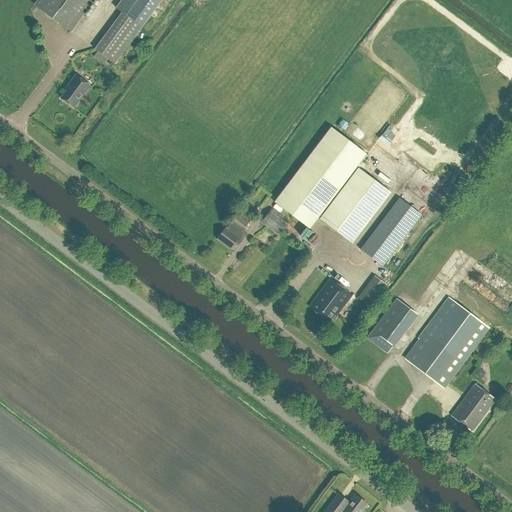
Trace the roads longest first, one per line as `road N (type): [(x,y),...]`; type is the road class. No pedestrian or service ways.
road 1 (unclassified): [(511,506),(0,119)]
road 2 (tertiary): [(414,511),(0,198)]
